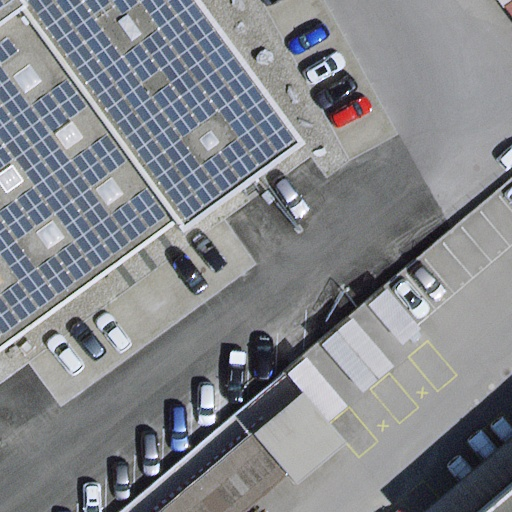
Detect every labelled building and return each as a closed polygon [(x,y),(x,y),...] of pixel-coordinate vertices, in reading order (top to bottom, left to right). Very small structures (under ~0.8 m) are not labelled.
[(0,0),(0,27),(36,0),(0,0)] [(301,144),(194,0),(36,0),(0,27),(0,350),(181,217),(188,227),(301,144)] [(304,393),(254,436),(288,475),(299,487),(348,443),(304,393)] [(245,511),(288,475),(254,436),(165,511),(245,511)] [(511,445),(433,511),(493,511),(511,496),(511,445)] [(511,511),(511,496),(493,511),(511,511)]
